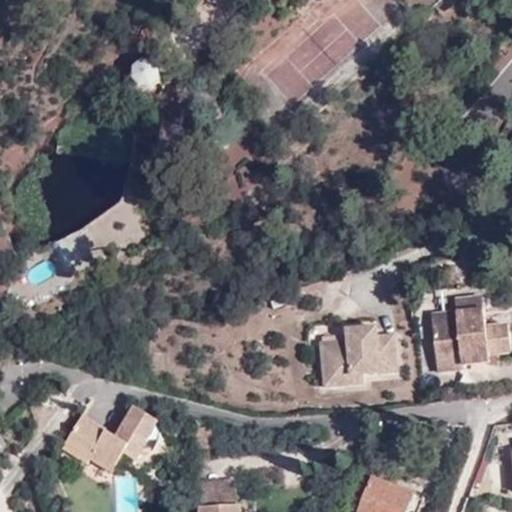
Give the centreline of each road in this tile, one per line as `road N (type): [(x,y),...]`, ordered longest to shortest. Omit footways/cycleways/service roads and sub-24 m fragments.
road 1 (residential): [(511,405),(266,425),(25,369)]
road 2 (residential): [(511,89),(479,135),(469,184),(478,215),(511,248)]
